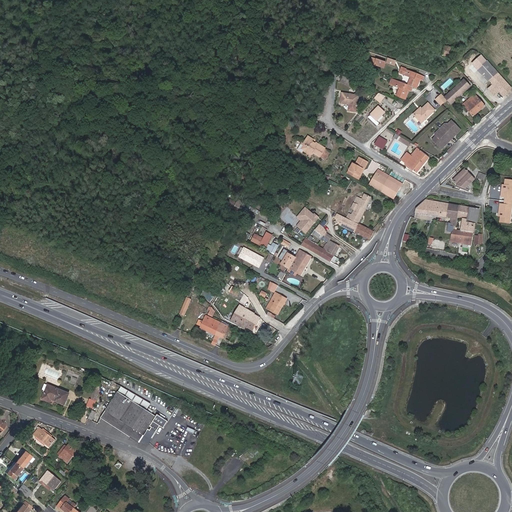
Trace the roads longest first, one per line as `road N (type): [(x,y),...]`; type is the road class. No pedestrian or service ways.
road 1 (primary): [(459,469),(430,471),(70,321)]
road 2 (primary): [(70,321),(407,474),(443,504)]
road 3 (track): [(330,123),(144,36),(0,37)]
road 4 (residential): [(0,270),(236,367),(266,363)]
road 5 (secondary): [(252,506),(295,483),(342,436),(368,380),(381,308)]
road 6 (residential): [(170,474),(141,453),(30,412)]
road 7 (residential): [(361,288),(319,302),(266,363)]
road 8 (track): [(330,123),(334,0)]
road 9 (secondary): [(403,289),(472,303),(511,332)]
